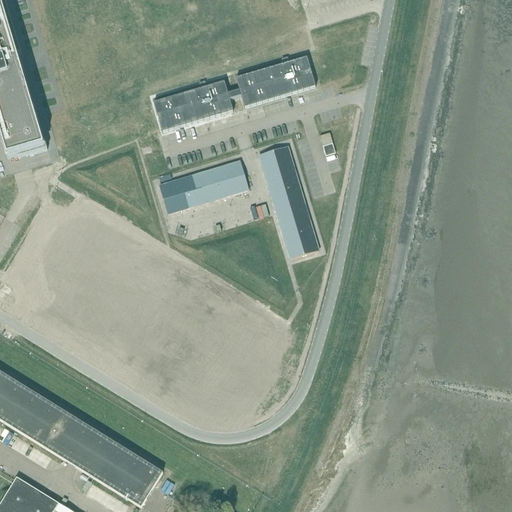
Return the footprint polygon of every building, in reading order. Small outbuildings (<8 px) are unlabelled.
[(0,0),(0,133),(8,161),(34,153),(35,156),(48,152),(21,63),(19,63),(17,57),(22,56),(5,0),(0,0)] [(306,60),(236,81),(240,92),(240,95),(241,98),(245,110),(262,105),(315,89),(306,60)] [(223,84),(153,106),(161,135),(233,114),(229,102),(241,98),(240,95),(240,92),(227,96),(223,84)] [(330,135),(320,138),(323,147),(333,144),(330,135)] [(333,145),(323,148),(326,158),(336,155),(333,145)] [(277,216),(290,261),(319,253),(288,149),(259,158),(277,216)] [(160,188),(168,216),(249,192),(240,163),(160,188)] [(71,418),(0,373),(0,421),(64,462),(71,466),(78,470),(89,477),(141,510),(155,488),(163,475),(74,419),(72,419),(71,418)] [(85,477),(77,472),(75,476),(83,480),(85,477)] [(0,511),(26,511),(38,493),(17,480),(13,487),(0,507),(0,511)] [(38,493),(26,511),(55,511),(59,506),(38,493)]
